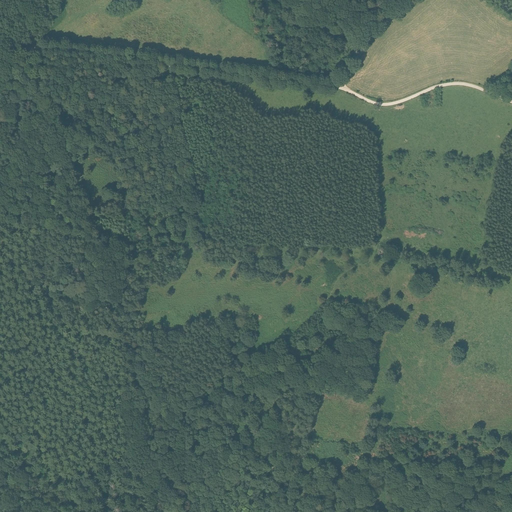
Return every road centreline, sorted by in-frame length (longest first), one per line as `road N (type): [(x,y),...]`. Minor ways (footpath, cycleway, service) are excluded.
road 1 (unclassified): [(0,44),(335,87),(376,105),(451,84),(511,103)]
road 2 (track): [(376,105),(371,252),(339,276),(309,318),(247,355),(212,393),(192,450),(197,477),(172,511)]
road 3 (track): [(37,49),(47,117),(24,166),(0,189)]
road 4 (track): [(416,0),(379,25),(335,87)]
